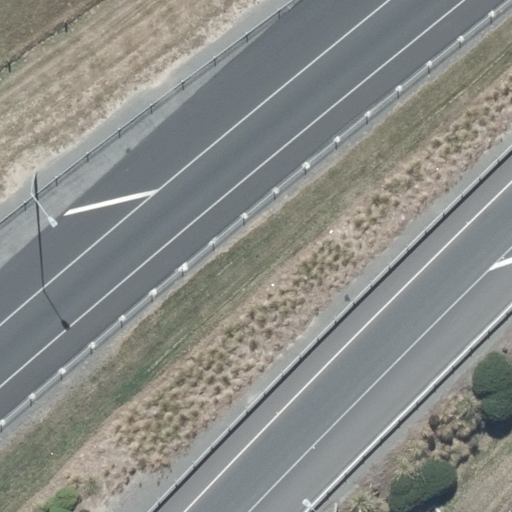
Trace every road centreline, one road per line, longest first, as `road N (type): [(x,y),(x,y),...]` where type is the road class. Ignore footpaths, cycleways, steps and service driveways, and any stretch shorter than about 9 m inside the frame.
road 1 (motorway): [(0,386),(319,125),(488,0)]
road 2 (motorway): [(511,253),(329,427),(253,511)]
